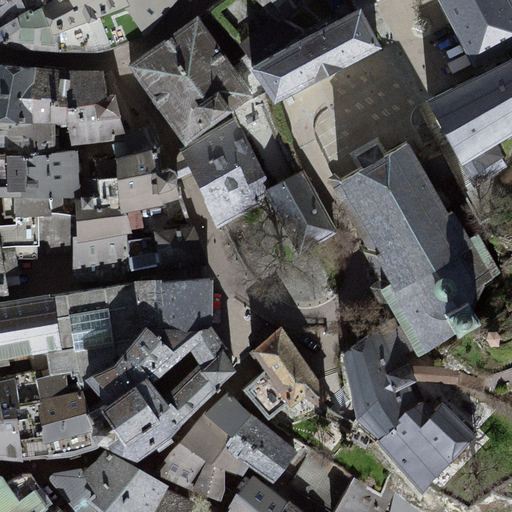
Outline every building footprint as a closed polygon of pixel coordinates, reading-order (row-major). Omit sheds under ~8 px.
[(0,0),(0,44),(18,49),(59,52),(99,52),(144,36),(125,8),(54,35),(42,7),(52,1),(51,0),(0,0)] [(51,0),(52,1),(42,7),(54,35),(125,8),(144,36),(149,34),(177,0),(51,0)] [(258,0),(275,19),(306,0),(258,0)] [(438,0),(473,65),(511,45),(511,6),(508,0),(438,0)] [(360,11),(253,68),(273,106),(380,49),(360,11)] [(198,16),(127,66),(185,145),(253,97),(239,68),(198,16)] [(421,38),(431,57),(456,44),(447,25),(421,38)] [(511,58),(428,100),(470,180),(504,158),(496,145),(511,135),(511,58)] [(35,69),(0,66),(0,124),(49,127),(50,100),(31,99),(35,69)] [(49,127),(54,127),(59,129),(64,133),(70,133),(71,72),(47,71),(35,69),(31,99),(50,100),(49,127)] [(71,72),(70,133),(70,137),(77,137),(77,141),(91,140),(91,143),(116,140),(116,135),(126,133),(115,95),(108,96),(104,73),(71,72)] [(267,180),(234,118),(180,150),(216,227),(267,197),(264,191),(260,184),(267,180)] [(81,196),(77,150),(55,152),(54,127),(49,127),(0,124),(0,150),(5,151),(6,186),(0,186),(0,198),(13,198),(14,217),(61,212),(61,198),(81,196)] [(116,140),(117,159),(160,147),(162,146),(154,125),(126,133),(116,135),(116,140)] [(409,145),(343,183),(380,254),(376,257),(391,284),(381,289),(400,325),(414,350),(418,357),(428,351),(455,335),(459,338),(481,324),(474,309),(484,284),(501,272),(478,234),(469,237),(454,212),(449,214),(409,145)] [(160,147),(117,159),(119,201),(121,212),(164,204),(179,198),(176,185),(177,182),(177,176),(174,172),(168,169),(162,169),(160,147)] [(303,170),(264,191),(299,253),(337,232),(303,170)] [(132,233),(125,206),(96,209),(94,198),(75,201),(76,236),(73,237),(73,245),(73,280),(107,275),(130,270),(128,241),(132,240),(132,233)] [(194,226),(154,232),(155,237),(132,240),(128,241),(130,270),(160,265),(205,265),(194,226)] [(0,294),(9,293),(7,287),(20,284),(14,251),(1,253),(0,246),(0,294)] [(212,280),(134,282),(53,297),(60,350),(0,360),(0,419),(17,418),(22,461),(23,459),(69,456),(101,447),(87,414),(79,383),(114,367),(145,327),(211,327),(212,280)] [(0,360),(60,350),(53,297),(0,304),(0,458),(22,461),(17,418),(0,419),(0,360)] [(378,328),(343,357),(356,413),(421,494),(476,435),(443,402),(436,410),(426,399),(418,403),(411,387),(417,383),(403,356),(414,350),(400,325),(398,326),(394,320),(378,328)] [(235,369),(211,327),(145,327),(114,367),(79,383),(87,414),(101,447),(136,461),(170,438),(235,369)] [(264,372),(244,390),(269,417),(288,402),(291,407),(306,397),(316,408),(330,397),(282,328),(252,351),(264,372)] [(297,452),(251,414),(228,392),(156,469),(210,503),(225,486),(225,471),(243,475),(250,467),(274,484),(297,452)] [(133,511),(134,511),(188,511),(196,502),(167,488),(168,486),(139,469),(104,450),(96,460),(82,471),(79,469),(52,472),(50,476),(50,480),(75,511),(95,511),(97,511),(98,511),(133,511)] [(289,485),(329,511),(333,511),(353,478),(309,452),(289,485)] [(0,474),(0,511),(42,511),(47,508),(53,504),(32,475),(23,475),(8,483),(2,475),(0,474)] [(304,511),(288,502),(254,475),(238,495),(236,493),(228,507),(230,509),(227,511),(304,511)] [(382,494),(353,478),(333,511),(384,511),(394,492),(386,487),(382,494)] [(420,511),(394,492),(390,511),(420,511)]
